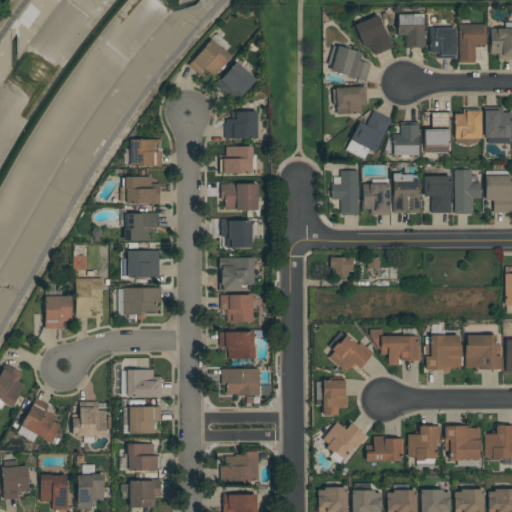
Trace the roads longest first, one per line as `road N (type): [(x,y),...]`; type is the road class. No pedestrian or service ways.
road 1 (residential): [(189,115),(191,511)]
road 2 (residential): [(300,177),(296,511)]
road 3 (residential): [(298,244),(511,241)]
road 4 (residential): [(64,371),(97,345),(190,342)]
road 5 (residential): [(384,400),(511,399)]
